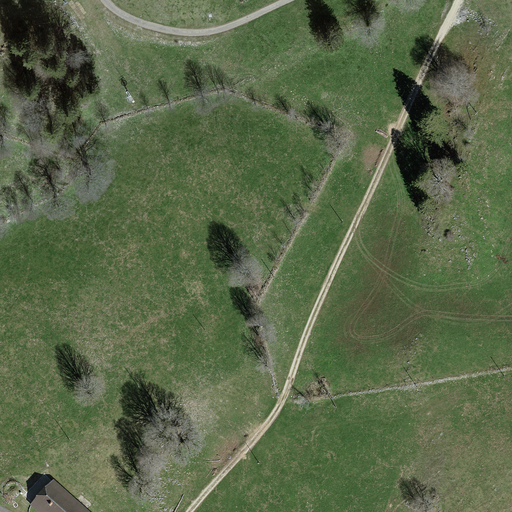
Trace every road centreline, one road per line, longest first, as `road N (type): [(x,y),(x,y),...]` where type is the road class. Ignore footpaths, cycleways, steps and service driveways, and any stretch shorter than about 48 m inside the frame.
road 1 (track): [(190,511),(284,407),(458,0)]
road 2 (unclassified): [(104,0),(109,10),(163,32),(223,31),(292,0)]
